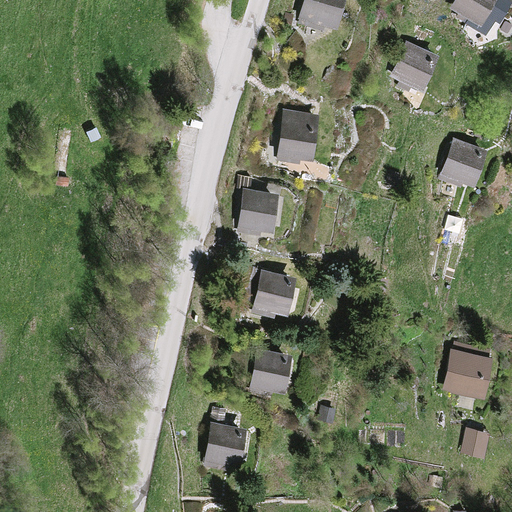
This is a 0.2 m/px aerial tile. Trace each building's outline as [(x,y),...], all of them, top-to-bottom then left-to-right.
[(327,0),(290,0),(286,17),(320,26),(327,0)] [(493,0),(459,0),(455,8),(481,23),(493,0)] [(422,53),(396,40),(380,73),(406,85),(422,53)] [(302,111),(271,109),(267,157),(298,160),(302,111)] [(469,145),(441,136),(427,175),(455,185),(469,145)] [(259,192),(229,188),(224,230),(254,233),(259,192)] [(279,277),(250,270),(241,309),(270,315),(279,277)] [(473,353),(439,346),(431,388),(465,395),(473,353)] [(274,352),(245,348),(240,389),(269,392),(274,352)] [(229,427),(199,422),(192,464),(222,469),(229,427)] [(465,422),(461,448),(483,451),(487,425),(465,422)]
